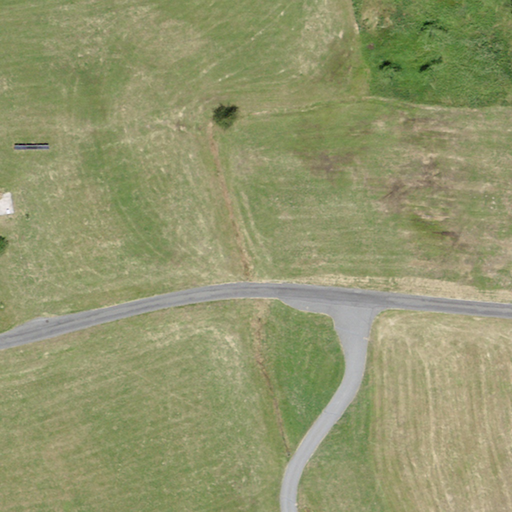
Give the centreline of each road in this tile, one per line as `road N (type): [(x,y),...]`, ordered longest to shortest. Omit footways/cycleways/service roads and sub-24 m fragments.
road 1 (unclassified): [(346,300),(226,291),(0,344)]
road 2 (residential): [(346,300),(356,357),(351,379),(292,468),(286,511)]
road 3 (unclassified): [(511,314),(346,300)]
